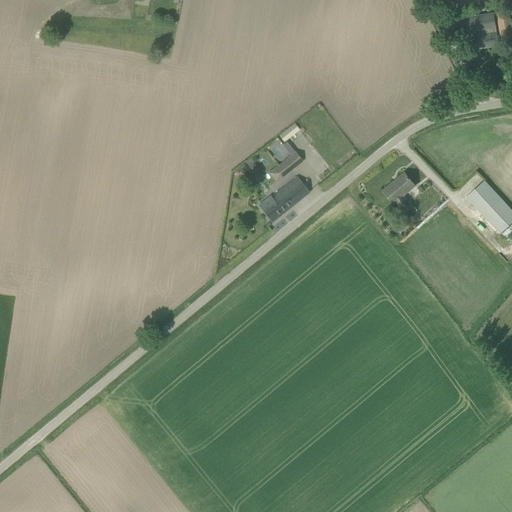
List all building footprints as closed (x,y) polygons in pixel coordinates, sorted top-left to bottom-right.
[(511,20),(510,10),(495,13),(501,41),(511,38),(511,20)] [(470,37),(478,35),(480,48),(499,45),(494,14),(467,18),(470,37)] [(283,142),(299,129),(293,122),(278,135),(283,142)] [(274,169),(281,177),(298,164),(303,161),(296,152),(287,141),(283,145),(291,155),(274,169)] [(251,175),(259,170),(251,159),(244,164),(246,167),(251,175)] [(403,195),(415,185),(405,173),(383,191),(394,203),(396,201),(401,208),(408,202),(403,195)] [(258,205),(263,211),(272,222),(309,192),(297,177),(273,196),(271,195),(258,205)] [(501,233),(511,223),(511,210),(484,180),(466,198),(475,207),(501,233)] [(408,202),(401,208),(405,212),(412,207),(408,202)]
